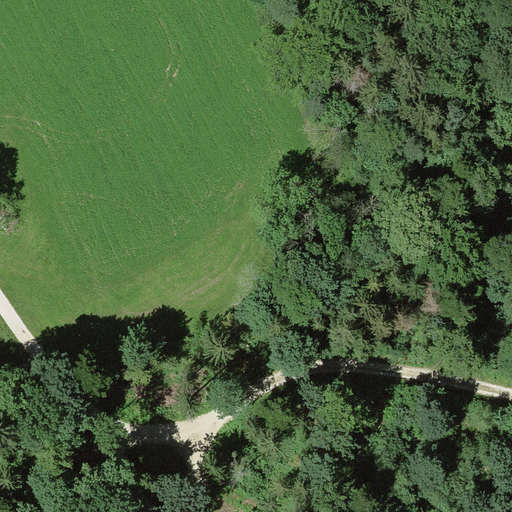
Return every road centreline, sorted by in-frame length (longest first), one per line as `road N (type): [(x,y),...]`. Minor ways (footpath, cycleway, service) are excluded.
road 1 (track): [(106,438),(184,430),(253,383),(290,372),(365,365),(511,396)]
road 2 (track): [(0,301),(106,438)]
